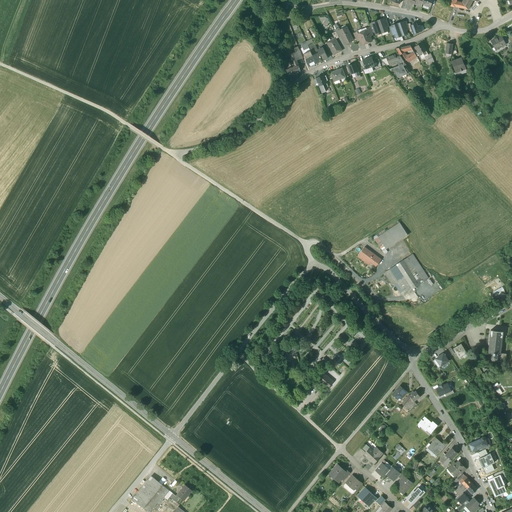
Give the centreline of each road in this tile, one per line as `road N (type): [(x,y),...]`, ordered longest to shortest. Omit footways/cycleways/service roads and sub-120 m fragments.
road 1 (primary): [(0,394),(136,148),(236,0)]
road 2 (residential): [(237,353),(313,264),(416,356)]
road 3 (residential): [(408,511),(237,353)]
road 4 (secondary): [(173,435),(0,294)]
road 5 (track): [(176,159),(112,115),(0,65)]
road 6 (track): [(290,511),(412,366)]
road 7 (track): [(511,126),(478,169),(371,240)]
road 8 (residential): [(491,511),(459,439),(412,366),(416,356)]
road 9 (residential): [(295,88),(316,72),(413,44),(442,26)]
road 10 (track): [(309,247),(176,159)]
road 11 (track): [(176,159),(253,130),(295,88)]
road 12 (residential): [(307,12),(343,5),(442,26)]
road 13 (secondary): [(267,511),(173,435)]
